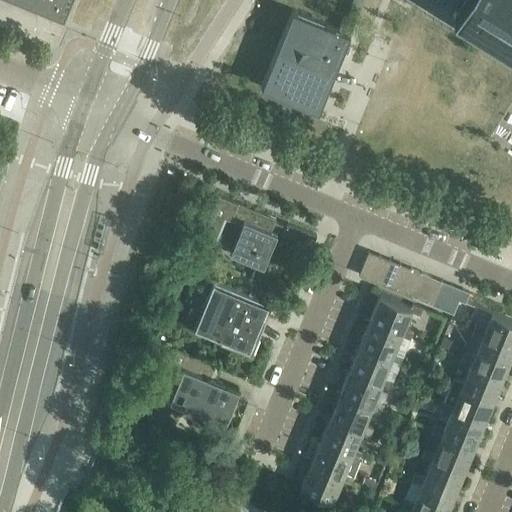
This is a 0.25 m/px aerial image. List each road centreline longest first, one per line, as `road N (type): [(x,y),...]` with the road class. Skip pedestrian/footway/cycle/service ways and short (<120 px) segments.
road 1 (tertiary): [(2,511),(111,108)]
road 2 (tertiary): [(86,99),(0,416)]
road 3 (residential): [(360,219),(111,108)]
road 4 (residential): [(266,451),(360,219)]
road 5 (residential): [(511,283),(360,219)]
road 6 (tertiary): [(111,108),(163,0)]
